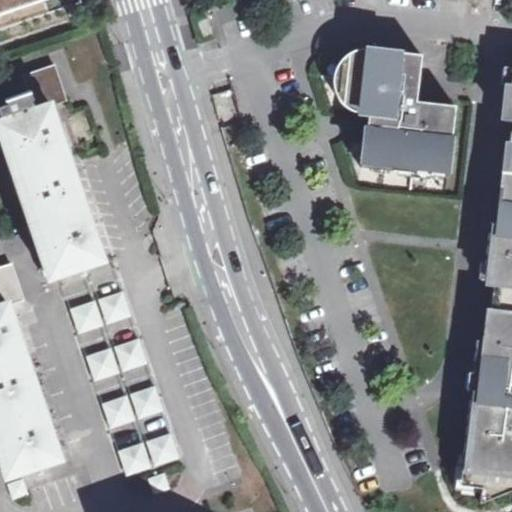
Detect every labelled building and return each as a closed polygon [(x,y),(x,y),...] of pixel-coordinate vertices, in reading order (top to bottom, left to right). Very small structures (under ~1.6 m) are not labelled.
[(0,0),(0,13),(40,0),(0,0)] [(432,50),(375,44),(365,47),(353,52),(345,61),(342,72),(341,84),(347,96),(355,105),(366,110),(377,113),(377,123),(371,123),(371,133),(352,142),(365,179),(450,188),(451,173),(460,174),(465,103),(427,99),(432,50)] [(24,75),(29,91),(37,112),(50,107),(51,107),(68,101),(55,64),(24,75)] [(37,112),(29,91),(5,99),(12,119),(0,122),(0,136),(48,278),(103,260),(51,107),(50,107),(37,112)] [(490,306),(511,308),(511,170),(506,170),(490,306)] [(0,267),(0,307),(7,306),(8,306),(25,300),(13,263),(0,267)] [(124,290),(101,298),(108,319),(132,311),(124,290)] [(95,300),(73,308),(80,329),(103,321),(95,300)] [(0,307),(0,460),(5,477),(60,458),(43,407),(8,306),(7,306),(0,307)] [(511,308),(490,306),(475,431),(469,485),(488,487),(487,505),(511,494),(511,308)] [(141,337),(117,345),(124,366),(148,359),(141,337)] [(112,347),(89,355),(96,377),(119,369),(112,347)] [(157,382),(132,391),(141,415),(165,406),(157,382)] [(127,394),(105,401),(112,424),(135,417),(127,394)] [(173,430),(149,438),(157,464),(182,456),(173,430)] [(144,441),(120,448),(128,473),(152,465),(144,441)] [(170,473),(153,478),(158,491),(175,485),(170,473)] [(26,483),(13,487),(18,501),(31,497),(26,483)]
